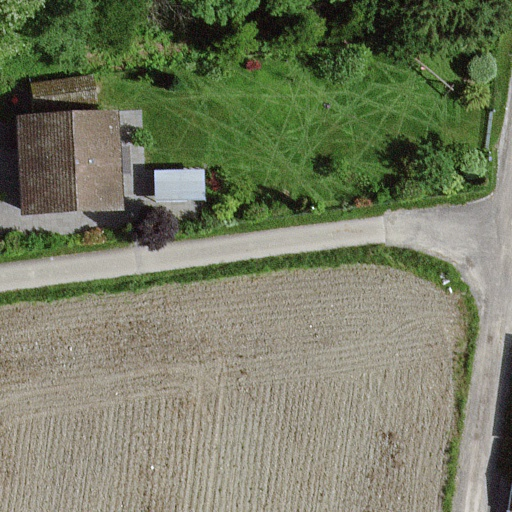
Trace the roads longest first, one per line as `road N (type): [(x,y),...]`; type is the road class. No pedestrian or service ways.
road 1 (unclassified): [(511,217),(0,280)]
road 2 (unclassified): [(511,257),(474,511)]
